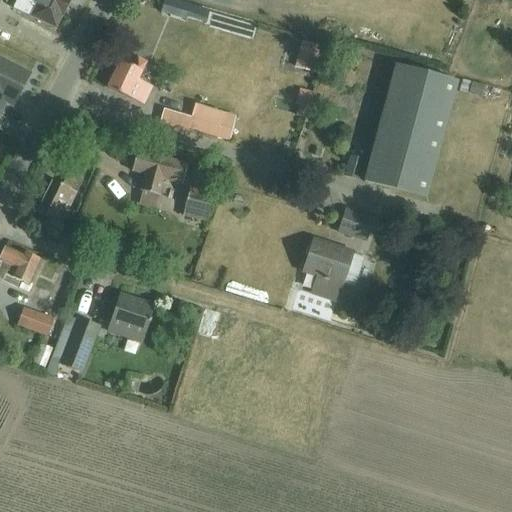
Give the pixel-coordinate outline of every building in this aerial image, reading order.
[(68,0),(16,0),(12,10),(55,30),(68,0)] [(166,0),(163,12),(183,17),(187,0),(166,0)] [(304,39),(296,66),(316,72),(323,44),(304,39)] [(146,63),(137,58),(133,67),(120,61),(106,89),(143,106),(151,88),(137,81),(146,63)] [(0,60),(0,113),(11,93),(18,96),(29,75),(0,60)] [(363,183),(425,200),(457,83),(395,66),(363,183)] [(299,86),(298,116),(316,116),(317,87),(299,86)] [(160,123),(189,132),(228,143),(232,130),(221,127),(225,113),(196,105),(193,115),(189,114),(188,117),(164,110),(160,123)] [(181,186),(186,165),(136,151),(130,172),(143,176),(139,192),(158,197),(162,181),(181,186)] [(344,176),(357,180),(363,161),(350,157),(344,176)] [(77,193),(83,180),(67,172),(61,185),(53,181),(38,213),(53,220),(61,203),(69,207),(76,193),(77,193)] [(189,188),(184,204),(181,217),(206,224),(214,195),(189,188)] [(339,231),(366,240),(372,219),(346,211),(339,231)] [(42,231),(58,239),(63,228),(47,220),(42,231)] [(304,271),(316,275),(309,296),(336,304),(352,253),(314,240),(304,271)] [(29,285),(40,260),(22,253),(21,255),(4,248),(0,257),(0,281),(2,282),(5,275),(22,283),(20,289),(29,293),(32,286),(29,285)] [(358,286),(366,252),(358,250),(350,284),(358,286)] [(64,265),(54,289),(47,286),(41,300),(63,310),(79,271),(64,265)] [(110,326),(144,337),(153,308),(119,298),(110,326)] [(18,326),(46,337),(52,320),(24,310),(18,326)] [(63,368),(82,374),(97,329),(79,322),(63,368)] [(52,349),(39,344),(31,364),(44,369),(52,349)]
